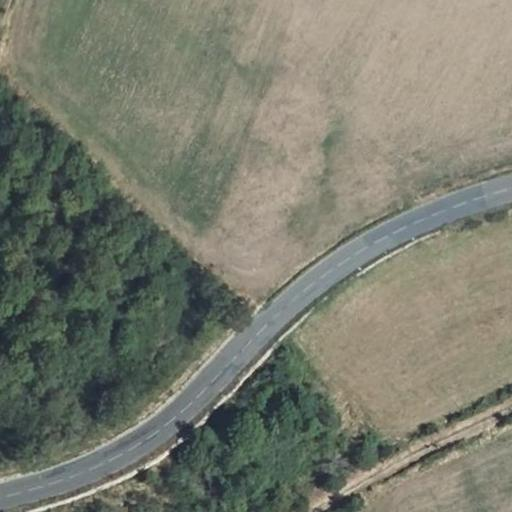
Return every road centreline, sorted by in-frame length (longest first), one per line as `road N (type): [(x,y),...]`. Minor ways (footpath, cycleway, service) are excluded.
road 1 (tertiary): [(511,188),(414,221),(329,271),(153,436),(84,474),(0,497)]
road 2 (track): [(328,511),(511,416)]
